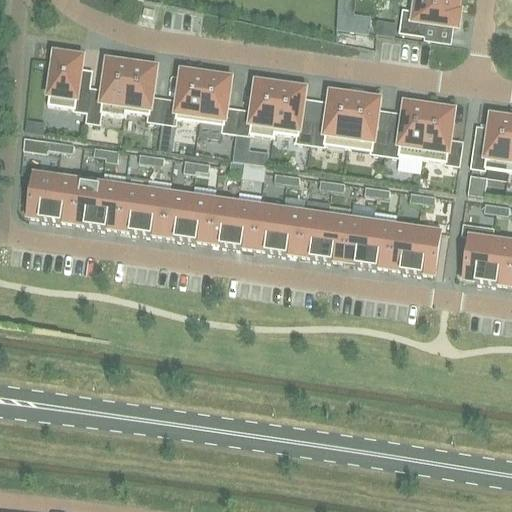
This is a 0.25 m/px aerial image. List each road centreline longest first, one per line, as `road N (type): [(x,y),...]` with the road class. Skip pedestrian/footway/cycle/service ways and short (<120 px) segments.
road 1 (residential): [(511,311),(0,232)]
road 2 (primary): [(511,474),(0,401)]
road 3 (residential): [(62,0),(147,35),(511,92)]
road 4 (residential): [(17,0),(0,183)]
